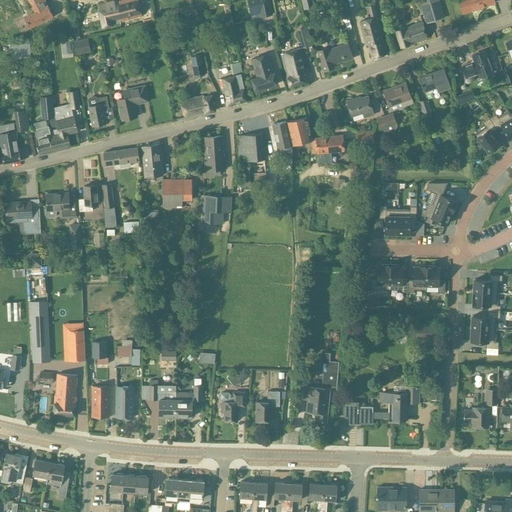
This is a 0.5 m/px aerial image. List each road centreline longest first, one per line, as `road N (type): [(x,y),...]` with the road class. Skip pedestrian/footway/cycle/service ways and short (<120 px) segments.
road 1 (unclassified): [(0,169),(293,98),(511,17)]
road 2 (residential): [(511,156),(474,197),(460,227),(444,459)]
road 3 (tertiary): [(222,453),(355,457)]
road 4 (tertiary): [(91,446),(222,453)]
